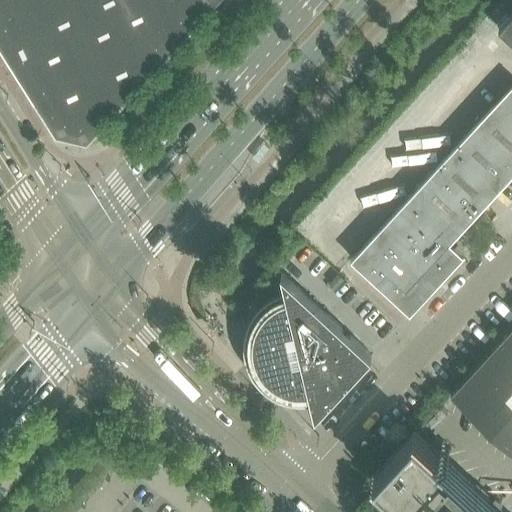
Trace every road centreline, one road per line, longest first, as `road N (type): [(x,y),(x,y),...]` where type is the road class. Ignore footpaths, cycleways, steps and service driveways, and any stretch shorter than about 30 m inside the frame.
road 1 (secondary): [(110,283),(364,0)]
road 2 (secondary): [(303,0),(79,239)]
road 3 (unclassified): [(295,486),(511,254)]
road 4 (unclassified): [(295,486),(110,283)]
road 5 (unclassified): [(82,316),(123,361),(295,486)]
road 6 (tertiary): [(79,239),(0,108)]
road 7 (secondary): [(0,415),(82,316)]
